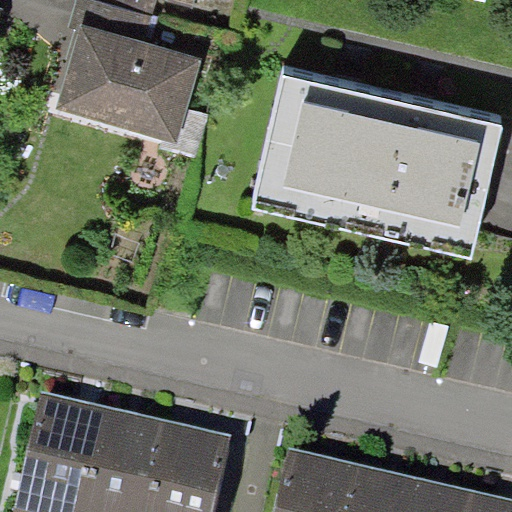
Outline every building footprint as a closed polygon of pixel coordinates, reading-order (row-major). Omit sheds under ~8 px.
[(77,0),(70,24),(74,25),(129,41),(137,13),(89,0),(77,0)] [(89,0),(137,13),(140,0),(169,0),(182,3),(182,0),(89,0)] [(185,57),(129,41),(74,25),(65,56),(69,57),(57,97),(165,128),(185,57)] [(495,119),(278,69),(248,200),(465,250),(495,119)] [(81,511),(100,431),(38,417),(16,511),(81,511)] [(147,511),(163,446),(100,431),(81,511),(147,511)] [(213,511),(225,460),(163,446),(147,511),(213,511)] [(342,511),(348,487),(286,473),(277,511),(342,511)] [(408,511),(411,501),(348,487),(342,511),(408,511)] [(457,511),(411,501),(408,511),(457,511)]
